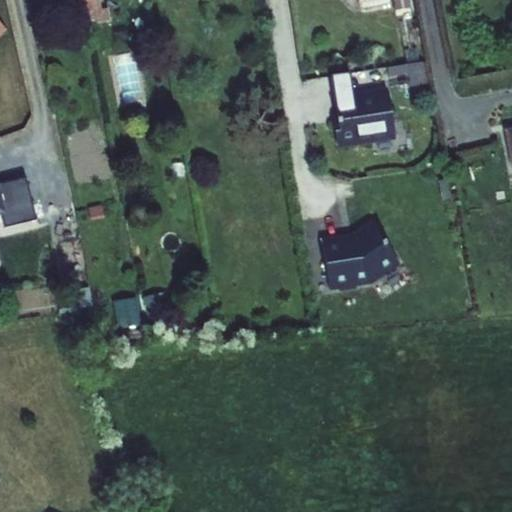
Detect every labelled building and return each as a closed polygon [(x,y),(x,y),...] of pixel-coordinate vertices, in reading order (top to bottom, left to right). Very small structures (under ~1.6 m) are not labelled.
[(0,42),(17,27),(0,9),(0,42)] [(134,55),(114,58),(122,103),(141,100),(134,55)] [(427,82),(423,61),(388,67),(390,77),(408,74),(410,85),(427,82)] [(393,136),(385,91),(333,100),(336,119),(331,120),(334,143),(369,138),(369,140),(393,136)] [(0,215),(5,214),(8,224),(39,218),(30,175),(0,181),(0,215)] [(397,264),(370,224),(354,235),(356,237),(351,240),(339,242),(339,240),(319,243),(327,290),(368,283),(397,264)] [(120,326),(142,325),(140,297),(118,298),(120,326)]
